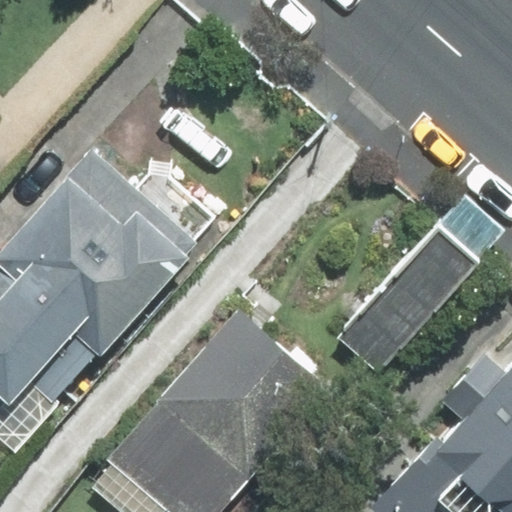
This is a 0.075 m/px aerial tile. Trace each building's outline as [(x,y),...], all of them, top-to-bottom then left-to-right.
[(191,238),(89,151),(0,253),(0,383),(25,355),(63,387),(191,238)] [(438,222),(337,337),(379,375),(481,260),(438,222)] [(511,440),(511,289),(504,283),(333,478),(371,511),(410,511),(448,470),(469,489),(511,440)] [(278,338),(243,308),(121,452),(191,511),(222,511),(310,408),(257,363),(278,338)] [(511,511),(511,455),(460,511),(511,511)]
